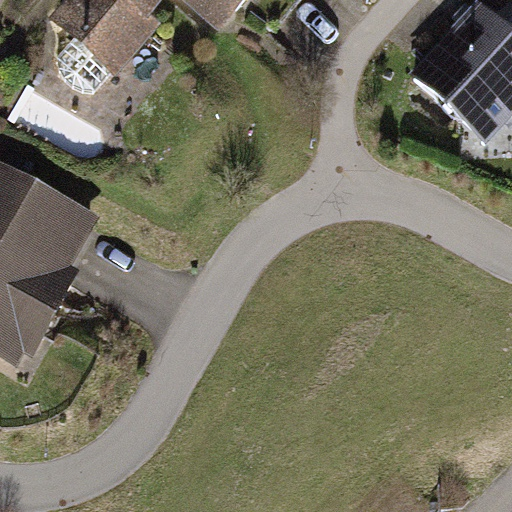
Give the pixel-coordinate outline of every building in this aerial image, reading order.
[(83,0),(62,25),(79,40),(60,63),(63,77),(72,87),(85,95),(99,95),(153,30),(147,23),(167,0),(187,0),(213,21),(233,0),(271,33),(299,0),(83,0)] [(511,121),(511,120),(511,43),(482,15),(418,82),(486,147),(511,121)] [(0,233),(1,235),(0,236),(0,243),(49,271),(79,217),(0,172),(0,233)] [(75,286),(49,271),(0,243),(0,236),(1,235),(0,233),(0,355),(0,356),(18,324),(45,339),(75,286)] [(437,511),(439,510),(397,467),(351,511),(437,511)]
